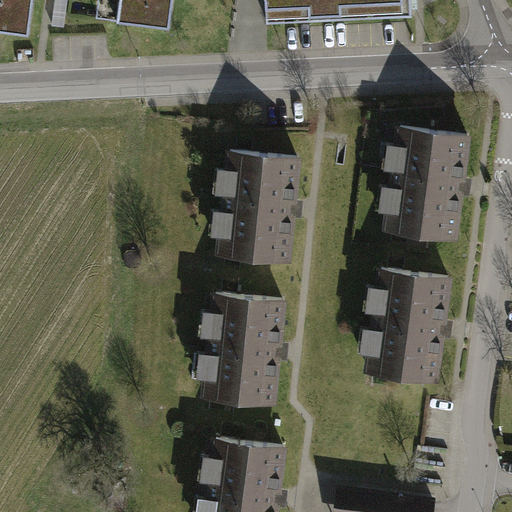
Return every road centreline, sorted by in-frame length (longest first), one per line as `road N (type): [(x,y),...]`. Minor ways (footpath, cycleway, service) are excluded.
road 1 (unclassified): [(0,89),(504,63)]
road 2 (residential): [(511,144),(476,413),(482,460),(475,511)]
